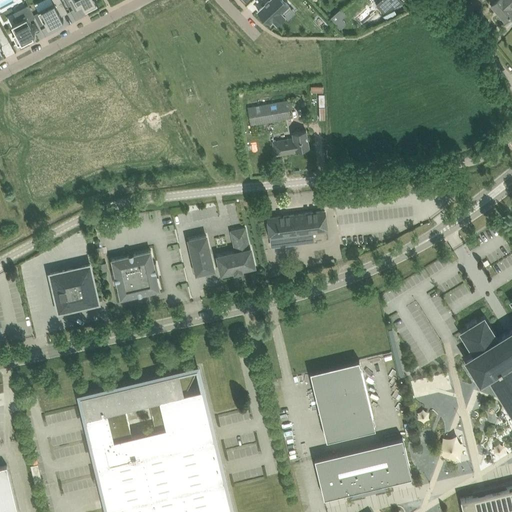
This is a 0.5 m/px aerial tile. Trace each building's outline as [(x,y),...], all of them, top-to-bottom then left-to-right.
[(52,0),(54,3),(39,11),(43,20),(45,19),(50,28),(59,23),(58,22),(64,19),(62,15),(68,12),(62,0),(52,0)] [(69,0),(75,11),(74,9),(83,4),(86,9),(98,3),(96,0),(69,0)] [(269,0),(258,10),(270,23),(274,20),(277,24),(285,16),(282,12),(289,5),(284,0),(269,0)] [(381,0),(377,4),(384,12),(404,2),(402,0),(381,0)] [(511,0),(496,0),(491,5),(505,21),(510,16),(511,18),(511,0)] [(20,22),(13,26),(17,33),(13,35),(18,45),(34,37),(33,34),(35,32),(29,20),(35,17),(29,4),(20,9),(23,14),(17,17),(20,22)] [(288,100),(247,107),(251,125),(291,117),(288,100)] [(310,147),(306,130),(292,132),(293,136),(273,140),(276,154),(299,150),(298,149),(310,147)] [(325,211),(297,214),(268,218),(271,236),(271,238),(272,246),(280,245),(300,242),(314,241),(313,231),(327,230),(327,229),(325,211)] [(251,249),(250,249),(245,228),(232,231),(237,251),(218,255),(222,273),(235,270),(236,271),(242,270),(242,268),(255,265),(251,249)] [(197,272),(214,268),(207,235),(189,239),(197,272)] [(154,263),(151,250),(112,259),(115,271),(113,272),(116,285),(118,285),(121,298),(160,289),(157,276),(160,275),(156,262),(154,263)] [(59,311),(99,302),(90,264),(51,273),(59,311)] [(511,330),(505,334),(498,339),(484,318),(478,322),(476,320),(467,325),(469,328),(462,332),(475,353),(467,358),(471,365),(468,367),(473,376),(477,374),(481,381),(489,376),(511,412),(511,330)] [(327,439),(376,427),(360,359),(311,371),(313,380),(315,390),(316,390),(318,401),(322,419),(323,420),(327,438),(327,439)] [(184,401),(182,394),(185,394),(198,367),(81,395),(84,405),(87,417),(93,416),(95,422),(90,423),(92,430),(97,429),(100,443),(93,444),(109,511),(232,511),(209,416),(189,421),(185,408),(190,407),(188,400),(184,401)] [(18,511),(7,464),(0,466),(0,442),(2,442),(0,435),(0,511),(18,511)] [(403,436),(315,458),(325,496),(334,494),(334,495),(345,492),(351,490),(363,487),(364,487),(373,485),(388,481),(392,480),(392,481),(403,478),(412,475),(403,436)] [(511,511),(511,485),(461,498),(464,511),(511,511)]
